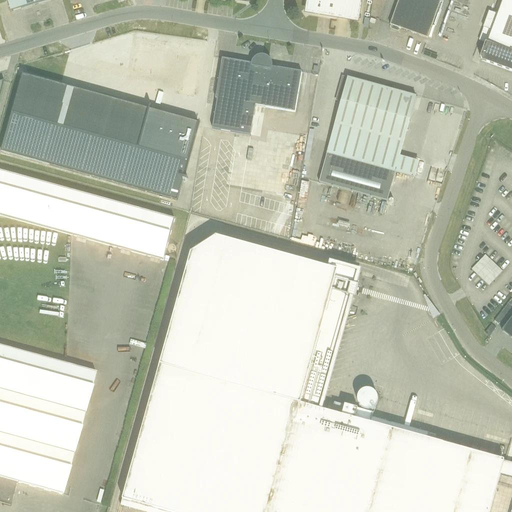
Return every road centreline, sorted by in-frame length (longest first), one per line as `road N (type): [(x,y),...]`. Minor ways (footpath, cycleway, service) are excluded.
road 1 (residential): [(511,381),(466,341),(430,269),(489,97)]
road 2 (unclassified): [(269,32),(137,13),(0,51)]
road 3 (unclassified): [(489,97),(398,58),(269,32)]
